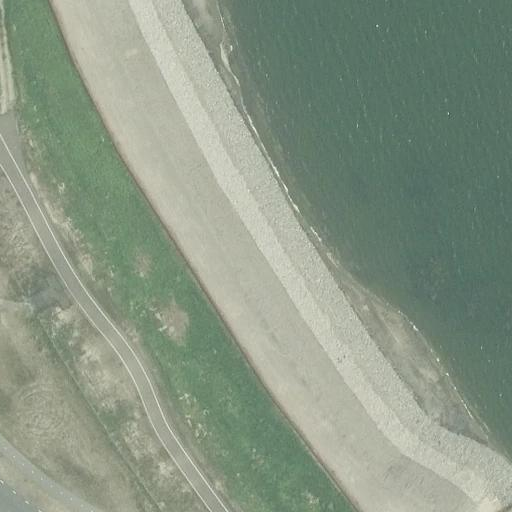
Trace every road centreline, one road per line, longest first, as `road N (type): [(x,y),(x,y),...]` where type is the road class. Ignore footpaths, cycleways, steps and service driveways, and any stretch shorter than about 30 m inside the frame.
road 1 (track): [(460,511),(258,235),(138,0)]
road 2 (track): [(0,11),(30,207)]
